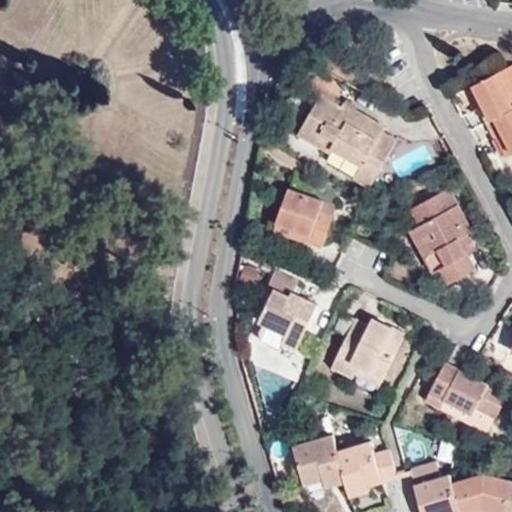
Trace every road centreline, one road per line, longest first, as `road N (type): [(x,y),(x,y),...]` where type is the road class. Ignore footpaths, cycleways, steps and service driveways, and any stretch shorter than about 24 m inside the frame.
road 1 (tertiary): [(241,62),(228,86),(184,317),(234,511)]
road 2 (tertiary): [(273,511),(222,303),(249,118),(241,62)]
